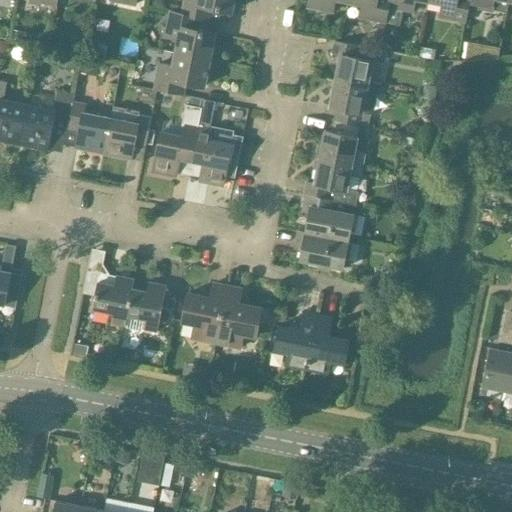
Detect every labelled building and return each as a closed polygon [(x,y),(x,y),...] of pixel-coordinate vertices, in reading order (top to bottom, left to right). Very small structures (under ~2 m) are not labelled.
[(180,14),(193,17),(205,19),(207,7),(230,11),(232,0),(182,0),(180,13),(180,14)] [(334,0),(341,0),(347,1),(347,0),(308,0),(307,8),(331,13),(334,0)] [(358,18),(384,23),(387,7),(386,7),(388,0),(347,0),(347,1),(361,4),(358,18)] [(386,7),(387,7),(412,12),(414,0),(422,0),(428,1),(428,0),(388,0),(386,7)] [(428,0),(428,1),(441,4),(438,18),(464,23),(468,6),(467,6),(468,0),(428,0)] [(468,0),(467,6),(468,6),(492,12),(494,0),(505,0),(508,1),(507,0),(468,0)] [(175,53),(209,59),(214,33),(190,28),(193,17),(180,14),(180,13),(169,11),(163,37),(178,40),(175,53)] [(334,83),(366,89),(366,87),(371,63),(384,66),(387,52),(334,41),(332,54),(339,56),(334,83)] [(481,48),(479,60),(496,59),(498,48),(485,46),(481,48)] [(153,89),(177,94),(180,81),(203,86),(209,59),(175,53),(173,65),(159,63),(153,89)] [(0,81),(0,142),(19,146),(27,105),(3,101),(6,83),(0,81)] [(366,89),(334,83),(329,108),(337,109),(335,122),(358,127),(358,125),(368,128),(377,89),(366,87),(366,89)] [(70,121),(73,101),(74,94),(57,91),(53,111),(27,105),(19,146),(48,152),(54,118),(70,121)] [(75,149),(102,154),(110,118),(85,114),(87,104),(73,101),(70,121),(67,131),(78,133),(75,149)] [(180,154),(192,157),(198,128),(202,108),(185,104),(181,126),(184,127),(182,137),(160,133),(152,171),(175,175),(180,154)] [(102,154),(130,159),(133,144),(146,146),(152,117),(139,114),(137,124),(110,118),(102,154)] [(318,158),(362,167),(365,153),(353,151),(356,138),(358,127),(335,122),(333,133),(324,131),(318,158)] [(199,181),(222,186),(224,176),(234,178),(243,137),(198,128),(192,157),(203,159),(199,181)] [(360,179),(362,167),(318,158),(313,184),(306,182),(304,195),(354,205),(357,193),(345,190),(348,177),(360,179)] [(304,233),(347,242),(352,215),(354,205),(304,195),(302,206),(309,208),(304,233)] [(299,261),(341,270),(347,242),(304,233),(296,231),(294,243),(303,245),(299,261)] [(3,260),(13,262),(15,247),(6,245),(3,260)] [(0,304),(15,307),(22,276),(0,271),(1,268),(0,267),(0,304)] [(123,326),(130,290),(132,281),(86,271),(82,294),(94,297),(92,310),(111,314),(110,323),(123,326)] [(143,330),(156,332),(165,287),(149,284),(147,293),(130,290),(123,326),(143,330)] [(191,339),(215,344),(226,288),(213,285),(211,300),(187,295),(182,323),(194,325),(191,339)] [(215,344),(239,349),(242,334),(254,337),(260,309),(238,305),(241,290),(226,288),(215,344)] [(284,366),(306,370),(316,316),(301,313),(298,330),(277,326),(272,352),(287,355),(284,366)] [(306,370),(326,374),(328,363),(342,366),(347,341),(328,337),(331,319),(316,316),(306,370)] [(503,343),(511,345),(511,341),(511,332),(505,331),(503,343)] [(502,391),(509,353),(489,349),(482,387),(481,395),(487,396),(488,388),(502,391)] [(511,353),(509,353),(502,391),(511,392),(511,353)] [(200,368),(198,381),(207,382),(209,370),(200,368)] [(126,450),(124,459),(136,461),(138,453),(126,450)] [(145,483),(159,486),(165,456),(143,452),(141,462),(149,463),(145,483)] [(78,511),(80,505),(55,500),(53,511),(78,511)]
